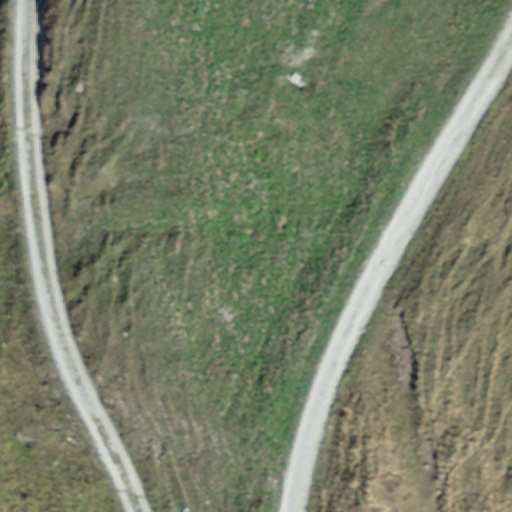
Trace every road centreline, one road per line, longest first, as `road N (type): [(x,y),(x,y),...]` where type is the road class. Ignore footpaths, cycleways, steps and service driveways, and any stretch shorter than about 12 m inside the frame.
road 1 (track): [(28,0),(28,129),(45,272),(67,354),(133,511)]
road 2 (track): [(290,511),(321,381),(511,45)]
